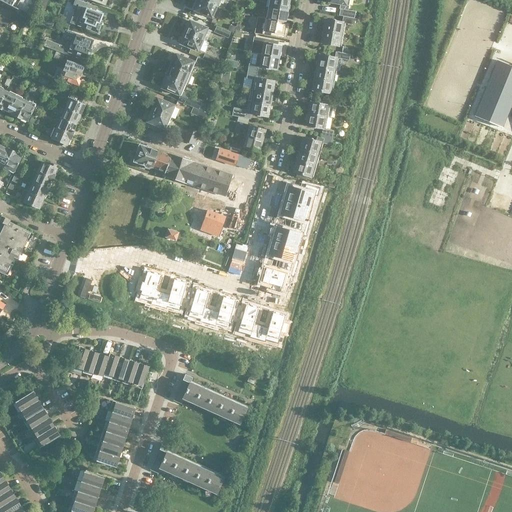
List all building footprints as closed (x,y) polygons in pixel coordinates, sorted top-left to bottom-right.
[(0,0),(17,9),(18,9),(16,8),(19,0),(0,0)] [(197,0),(195,5),(196,5),(194,10),(213,18),(215,13),(214,12),(216,6),(201,0),(197,0)] [(268,7),(288,11),(288,10),(289,9),(290,5),(289,4),(289,0),(269,0),(270,1),(267,0),(266,7),(268,7)] [(348,10),(348,6),(349,0),(347,0),(328,0),(329,2),(340,4),(339,9),(340,9),(339,15),(343,16),(354,18),(355,12),(348,10)] [(287,11),(288,11),(268,7),(266,18),(286,22),(286,17),(288,16),(289,13),(287,11)] [(102,14),(86,8),(83,17),(81,16),(81,17),(77,15),(79,12),(74,10),(72,14),(72,13),(69,22),(78,25),(78,26),(98,33),(101,23),(99,23),(102,14)] [(15,13),(11,21),(22,27),(26,18),(15,13)] [(323,30),(323,31),(340,34),(342,28),(344,28),(345,23),(354,25),(355,19),(354,18),(343,16),(342,22),(336,21),(336,20),(332,19),(332,20),(325,19),(324,25),(323,25),(322,29),(323,30)] [(4,17),(1,24),(6,26),(10,20),(4,17)] [(286,22),(266,18),(264,18),(263,25),(265,26),(264,31),(283,34),(284,29),(286,28),(287,24),(285,23),(286,22)] [(54,28),(57,29),(68,33),(70,26),(57,21),(54,28)] [(185,31),(185,32),(204,40),(208,29),(190,21),(188,26),(186,26),(185,30),(185,31)] [(236,27),(235,27),(230,25),(228,31),(230,32),(234,33),(235,31),(236,27)] [(228,31),(216,26),(214,32),(228,38),(230,32),(228,31)] [(339,40),(340,34),(323,31),(323,32),(322,33),(321,36),(322,37),(321,43),(327,44),(327,46),(331,46),(331,45),(340,47),(342,41),(339,40)] [(67,43),(65,49),(69,51),(68,52),(88,59),(91,50),(90,49),(93,40),(70,32),(67,39),(74,42),(73,43),(72,43),(71,44),(67,43)] [(185,33),(183,33),(181,37),(182,38),(180,43),(202,52),(206,42),(204,40),(185,32),(185,33)] [(258,47),(257,54),(279,58),(279,57),(280,56),(281,53),(280,51),(281,46),(261,42),(260,48),(258,47)] [(53,59),(61,62),(64,55),(55,52),(53,59)] [(317,66),(334,69),(335,64),(337,64),(338,58),(349,60),(350,54),(346,54),(341,53),(336,52),(334,58),(329,56),(329,55),(325,54),(325,56),(319,55),(318,60),(316,61),(315,65),(317,66)] [(202,59),(216,65),(219,59),(205,53),(202,59)] [(171,65),(188,72),(190,66),(192,67),(195,62),(176,54),(174,59),(172,58),(170,65),(171,65)] [(257,54),(255,65),(276,70),(277,64),(279,64),(280,60),(278,59),(279,58),(257,54)] [(204,66),(207,61),(202,59),(197,57),(195,62),(204,66)] [(511,65),(497,59),(474,115),(502,126),(511,101),(511,65)] [(224,66),(236,68),(237,62),(225,60),(224,66)] [(58,69),(55,76),(59,77),(58,78),(78,85),(82,76),(80,75),(83,67),(67,61),(64,70),(62,69),(62,70),(58,69)] [(165,76),(183,83),(186,77),(188,78),(190,73),(188,72),(171,65),(169,69),(168,69),(165,76)] [(314,78),(332,81),(334,69),(317,66),(316,72),(314,72),(313,76),(314,77),(314,78)] [(220,82),(228,84),(230,68),(223,67),(220,82)] [(38,82),(47,86),(49,81),(40,76),(38,82)] [(183,83),(165,76),(162,82),(163,83),(161,87),(180,95),(178,100),(194,107),(209,114),(209,112),(204,110),(206,105),(191,98),(190,100),(187,98),(189,94),(182,91),(183,90),(181,89),(183,83)] [(252,90),(272,93),(272,92),(274,92),(274,88),(273,87),(274,81),(255,78),(254,83),(251,82),(250,89),(252,90)] [(332,81),(314,78),(313,83),(312,84),(311,88),(312,89),(312,90),(329,93),(332,81)] [(272,94),(272,93),(252,90),(250,101),(270,105),(271,100),(272,99),(273,95),(272,94)] [(82,111),(83,111),(84,108),(83,108),(84,105),(80,103),(82,98),(65,91),(58,106),(63,108),(80,115),(82,111)] [(5,92),(0,101),(0,109),(6,112),(7,111),(15,97),(5,92)] [(15,97),(7,111),(8,112),(7,113),(17,118),(25,101),(15,97)] [(151,109),(169,117),(171,111),(173,112),(175,106),(157,98),(155,103),(153,103),(151,109)] [(270,105),(250,101),(248,100),(246,110),(233,107),(232,116),(238,117),(249,119),(250,119),(251,114),(267,117),(268,111),(270,111),(271,107),(269,106),(270,105)] [(307,108),(307,112),(308,113),(325,117),(326,111),(328,112),(329,106),(338,107),(339,101),(330,100),(329,106),(320,104),(320,103),(317,102),(316,103),(310,102),(309,108),(307,108)] [(25,101),(17,118),(26,122),(26,121),(27,121),(34,106),(25,101)] [(207,119),(208,115),(209,114),(194,107),(193,107),(191,113),(207,119)] [(59,118),(75,125),(77,121),(78,121),(80,116),(79,116),(80,115),(63,108),(59,118)] [(171,117),(169,117),(151,109),(148,115),(149,117),(147,121),(166,129),(171,117)] [(325,129),(326,124),(324,123),(325,117),(308,113),(308,114),(306,115),(305,119),(306,120),(305,126),(312,127),(312,128),(315,129),(316,127),(323,129),(322,135),(332,138),(334,131),(325,129)] [(54,128),(72,136),(76,126),(75,126),(75,125),(59,118),(54,128)] [(183,141),(195,144),(199,128),(188,125),(183,141)] [(265,129),(252,126),(249,125),(246,136),(262,141),(265,129)] [(59,142),(59,144),(64,147),(65,145),(66,145),(67,144),(68,145),(72,136),(54,128),(50,138),(59,142)] [(319,154),(322,143),(331,146),(332,138),(322,135),(320,142),(313,140),(313,139),(310,138),(310,139),(303,138),(302,143),(300,143),(299,147),(300,148),(300,149),(319,154)] [(262,141),(246,136),(243,148),(259,152),(262,141)] [(231,144),(229,150),(239,152),(241,147),(231,144)] [(158,151),(152,149),(139,145),(134,161),(143,165),(144,168),(148,170),(148,169),(152,167),(158,151)] [(0,170),(2,171),(4,167),(12,151),(3,146),(2,148),(1,147),(0,149),(0,170)] [(246,169),(250,158),(238,154),(238,155),(219,149),(216,159),(235,165),(246,169)] [(297,160),(323,167),(323,165),(316,163),(319,154),(300,149),(298,154),(297,154),(296,158),(297,159),(297,160)] [(12,151),(4,167),(14,172),(21,157),(20,157),(21,155),(12,151)] [(170,155),(158,151),(152,167),(165,172),(170,155)] [(170,155),(165,172),(164,175),(225,196),(232,175),(177,157),(176,157),(170,155)] [(19,164),(24,166),(28,159),(23,157),(19,164)] [(297,160),(295,165),(293,165),(292,169),(294,170),(292,176),(306,180),(307,176),(313,177),(316,166),(322,168),(323,167),(297,160)] [(40,161),(35,171),(53,179),(57,170),(56,169),(56,168),(55,168),(56,166),(50,163),(49,165),(40,161)] [(53,179),(35,171),(31,182),(47,189),(48,188),(49,188),(53,179)] [(15,175),(11,182),(16,184),(20,177),(15,175)] [(31,182),(26,192),(43,199),(43,198),(45,198),(47,193),(46,192),(47,189),(31,182)] [(286,192),(284,200),(285,200),(309,207),(313,195),(317,196),(319,188),(305,184),(303,191),(288,187),(287,192),(286,192)] [(43,199),(26,192),(23,190),(19,200),(22,201),(38,209),(39,208),(40,208),(42,203),(41,203),(43,199)] [(231,206),(229,205),(197,194),(191,212),(207,217),(201,234),(219,240),(231,206)] [(285,200),(281,213),(295,218),(294,225),(308,229),(310,221),(306,220),(309,207),(285,200)] [(400,215),(391,213),(389,223),(398,225),(400,215)] [(28,243),(33,234),(9,222),(10,220),(1,216),(0,217),(0,222),(6,225),(0,237),(0,272),(7,276),(10,270),(7,269),(8,266),(11,267),(13,263),(11,261),(13,257),(19,260),(22,254),(20,253),(21,250),(24,252),(26,247),(23,246),(25,242),(28,243)] [(277,227),(273,240),(298,248),(301,235),(305,236),(308,229),(294,225),(292,231),(277,227)] [(178,233),(168,230),(166,237),(175,240),(178,233)] [(271,248),(269,254),(284,258),(282,265),(296,269),(298,261),(294,260),(298,248),(273,240),(273,241),(272,240),(270,248),(271,248)] [(263,275),(261,282),(272,285),(271,289),(279,291),(280,287),(284,289),(288,275),(294,277),(296,269),(282,265),(280,272),(265,267),(265,269),(264,268),(262,275),(263,275)] [(141,281),(139,290),(141,291),(139,296),(151,300),(150,304),(158,306),(162,292),(155,290),(160,275),(159,274),(152,272),(146,271),(143,282),(141,281)] [(162,292),(158,306),(166,309),(167,304),(179,308),(182,298),(185,299),(187,291),(185,290),(187,283),(182,281),(175,279),(173,279),(169,294),(162,292)] [(191,304),(188,314),(200,317),(199,322),(207,324),(211,310),(204,308),(209,292),(208,292),(208,291),(201,289),(201,290),(196,288),(193,296),(191,295),(189,303),(191,304)] [(211,310),(207,324),(215,326),(216,322),(229,325),(231,315),(234,316),(236,308),(234,308),(236,300),(231,298),(224,296),(222,296),(218,312),(211,310)] [(241,319),(238,330),(250,333),(249,337),(257,340),(261,326),(254,324),(259,308),(257,308),(257,307),(251,305),(250,306),(245,304),(243,312),(241,311),(238,319),(241,319)] [(261,326),(257,340),(265,342),(266,338),(278,341),(281,331),(283,332),(286,324),(283,324),(285,316),(280,314),(273,312),(272,312),(267,328),(261,326)] [(81,376),(83,369),(89,350),(79,347),(70,373),(81,376)] [(89,350),(83,369),(93,372),(99,353),(89,350)] [(99,353),(93,372),(102,375),(103,372),(108,356),(99,353)] [(108,356),(103,372),(113,375),(119,356),(109,353),(108,356)] [(119,356),(113,375),(122,379),(128,359),(119,356)] [(122,379),(133,382),(139,363),(128,359),(122,379)] [(139,363),(133,382),(142,385),(148,366),(139,363)] [(174,398),(181,401),(182,397),(239,422),(246,407),(189,381),(192,376),(184,373),(182,378),(183,379),(174,398)] [(15,401),(21,411),(38,400),(32,391),(15,401)] [(38,400),(21,411),(26,420),(43,409),(38,400)] [(112,411),(131,418),(135,407),(115,401),(112,411)] [(49,419),(43,409),(26,420),(32,429),(49,419)] [(131,418),(112,411),(108,422),(128,428),(131,418)] [(32,429),(37,438),(54,427),(49,419),(32,429)] [(128,428),(108,422),(105,432),(124,439),(128,428)] [(54,427),(37,438),(42,445),(59,435),(54,427)] [(102,442),(121,448),(124,439),(105,432),(102,442)] [(99,451),(118,457),(121,448),(102,442),(99,451)] [(223,477),(212,472),(167,451),(169,446),(161,442),(158,448),(159,449),(151,467),(157,470),(159,467),(216,492),(223,477)] [(118,457),(99,451),(96,460),(115,466),(118,457)] [(80,480),(100,487),(103,477),(83,470),(80,480)] [(4,479),(0,481),(0,492),(9,487),(4,479)] [(80,480),(77,490),(97,497),(100,487),(80,480)] [(0,506),(15,497),(9,487),(0,492),(0,506)] [(97,497),(77,490),(73,500),(93,507),(97,497)] [(0,506),(0,511),(11,511),(21,506),(15,497),(0,506)] [(70,510),(77,511),(91,511),(93,507),(73,500),(70,510)]
